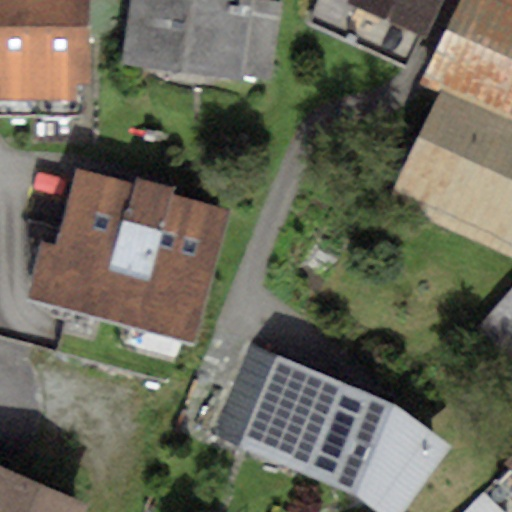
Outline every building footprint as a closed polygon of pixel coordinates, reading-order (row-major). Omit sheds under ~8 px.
[(83,0),(0,0),(0,113),(83,116),(83,0)] [(256,0),(132,0),(124,66),(245,82),(256,0)] [(363,0),(423,29),(436,0),(363,0)] [(511,0),(461,0),(423,87),(511,125),(511,0)] [(385,209),(511,264),(511,134),(433,100),(385,209)] [(218,213),(86,177),(59,286),(187,321),(218,213)] [(511,294),(502,305),(511,315),(511,294)] [(395,410),(253,351),(215,444),(357,502),(370,511),(408,511),(452,452),(395,410)] [(0,511),(80,511),(84,505),(0,468),(0,511)] [(477,511),(496,511),(487,503),(477,511)]
